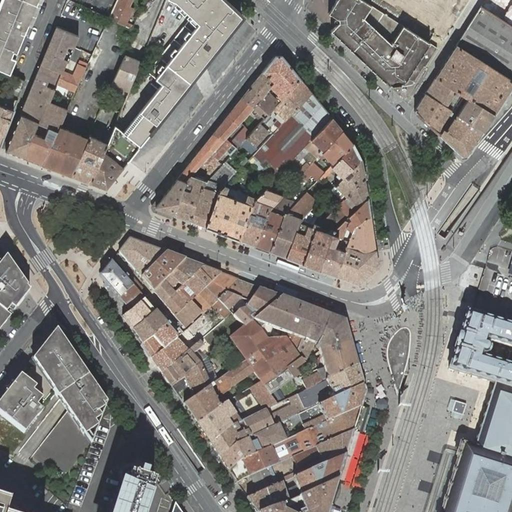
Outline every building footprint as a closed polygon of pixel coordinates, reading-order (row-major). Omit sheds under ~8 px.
[(0,0),(0,70),(10,75),(20,49),(19,48),(24,35),(21,34),(22,31),(23,31),(24,31),(25,31),(26,31),(26,30),(27,29),(28,26),(30,26),(40,0),(0,0)] [(117,0),(115,6),(109,18),(125,25),(128,19),(136,0),(117,0)] [(110,135),(119,142),(168,81),(182,92),(242,16),(224,0),(171,0),(176,4),(189,17),(187,20),(145,72),(161,84),(122,132),(114,125),(110,135)] [(410,0),(413,48),(426,53),(458,0),(410,0)] [(176,4),(174,7),(187,20),(189,17),(176,4)] [(128,19),(125,25),(132,28),(135,22),(128,19)] [(68,61),(79,36),(56,27),(41,64),(62,73),(67,61),(68,61)] [(141,60),(125,54),(111,85),(128,91),(141,60)] [(275,55),(262,71),(274,82),(274,83),(282,90),(278,93),(277,95),(281,99),(300,78),(281,55),(275,55)] [(41,64),(5,150),(23,157),(47,100),(50,102),(55,86),(53,85),(59,71),(41,64)] [(59,71),(53,85),(55,86),(73,94),(83,68),(76,65),(71,77),(59,71)] [(262,71),(242,97),(254,108),(255,109),(264,118),(270,111),(281,99),(277,95),(275,97),(268,90),(271,86),(274,83),(274,82),(262,71)] [(0,144),(25,81),(17,78),(9,97),(0,93),(0,144)] [(251,132),(246,138),(254,145),(268,130),(278,119),(282,123),(293,111),(312,92),(300,78),(281,99),(270,111),(264,118),(260,122),(251,132)] [(182,92),(168,81),(119,142),(110,135),(107,143),(91,183),(105,188),(182,92)] [(282,90),(274,83),(271,86),(278,93),(282,90)] [(258,149),(248,159),(269,177),(273,180),(290,162),(295,156),(301,150),(305,146),(311,140),(332,117),(312,92),(293,111),(282,123),(258,149)] [(230,111),(212,135),(221,142),(225,137),(226,138),(235,128),(237,130),(239,127),(237,125),(240,122),(242,120),(249,113),(254,108),(242,97),(230,111)] [(23,157),(41,164),(59,126),(67,109),(50,102),(47,100),(23,157)] [(342,130),(332,117),(311,140),(305,146),(312,153),(309,157),(305,161),(307,162),(304,164),(300,161),(294,166),(302,173),(310,165),(317,157),(322,151),(342,130)] [(59,126),(41,164),(71,175),(87,139),(80,136),(81,135),(59,126)] [(245,126),(231,142),(237,148),(246,138),(251,132),(245,126)] [(353,143),(342,130),(322,151),(317,157),(310,165),(302,173),(300,175),(305,180),(306,181),(311,175),(312,175),(309,173),(322,159),(322,158),(325,154),(334,162),(353,143)] [(87,139),(71,175),(77,177),(91,183),(107,143),(89,134),(87,139)] [(212,135),(177,178),(186,180),(190,175),(200,165),(202,163),(204,165),(206,163),(208,162),(214,157),(218,161),(226,151),(230,155),(237,148),(231,142),(226,138),(225,137),(221,142),(212,135)] [(361,158),(353,143),(334,162),(331,166),(328,169),(325,172),(328,174),(333,168),(340,175),(337,177),(340,179),(342,177),(361,158)] [(305,146),(301,150),(306,154),(309,157),(312,153),(305,146)] [(306,154),(301,150),(295,156),(300,161),(306,154)] [(202,163),(200,165),(209,173),(220,162),(222,164),(230,155),(226,151),(218,161),(214,157),(208,162),(206,163),(204,165),(202,163)] [(300,161),(295,156),(290,162),(294,166),(300,161)] [(365,178),(361,158),(342,177),(340,179),(335,185),(346,196),(347,196),(365,178)] [(314,178),(317,180),(319,178),(325,172),(328,169),(324,166),(314,178)] [(186,180),(173,214),(189,220),(202,186),(207,181),(190,175),(186,180)] [(298,187),(305,180),(300,175),(293,182),(298,187)] [(218,191),(206,226),(238,239),(257,197),(266,188),(273,180),(269,177),(253,196),(247,194),(244,202),(225,194),(228,186),(224,185),(218,191)] [(186,180),(177,178),(155,206),(156,207),(173,214),(186,180)] [(368,198),(365,178),(347,196),(346,196),(338,205),(349,216),(358,207),(368,198)] [(202,186),(189,220),(206,226),(218,191),(202,186)] [(236,189),(228,186),(225,194),(244,202),(247,194),(241,191),(241,190),(241,189),(238,188),(236,189)] [(282,194),(266,188),(257,197),(238,239),(255,245),(268,209),(272,206),(271,205),(273,203),(280,196),(282,194)] [(317,203),(306,192),(302,196),(314,206),(317,203)] [(314,206),(302,196),(296,202),(289,209),(283,216),(270,251),(286,256),(299,221),(309,211),(314,206)] [(280,196),(273,203),(280,206),(287,199),(280,196)] [(371,216),(368,198),(358,207),(349,216),(345,220),(348,222),(346,227),(353,230),(355,225),(364,218),(371,216)] [(255,245),(270,251),(283,216),(289,209),(296,202),(287,199),(280,206),(273,203),(271,205),(272,206),(268,209),(255,245)] [(338,205),(335,208),(324,219),(319,224),(316,228),(302,263),(318,269),(331,234),(335,230),(329,228),(333,222),(338,227),(345,220),(349,216),(338,205)] [(319,224),(324,219),(317,216),(309,211),(299,221),(286,256),(302,263),(316,228),(319,224)] [(378,267),(371,216),(364,218),(355,225),(353,230),(346,246),(335,275),(350,281),(358,284),(365,278),(378,267)] [(348,222),(345,220),(338,227),(335,230),(331,234),(318,269),(335,275),(346,246),(353,230),(346,227),(348,222)] [(129,239),(119,252),(141,277),(166,252),(130,239),(129,239)] [(0,328),(9,316),(6,313),(11,307),(15,310),(29,291),(26,286),(20,282),(21,281),(0,250),(0,328)] [(166,252),(141,277),(154,292),(184,259),(166,252)] [(114,258),(111,262),(120,271),(123,268),(114,258)] [(184,259),(154,292),(164,304),(174,294),(175,292),(181,287),(203,266),(184,259)] [(120,271),(111,262),(100,275),(100,276),(119,299),(133,287),(137,282),(135,280),(132,281),(129,283),(120,271)] [(221,273),(203,266),(181,287),(175,292),(187,305),(221,273)] [(238,280),(221,273),(187,305),(174,317),(185,329),(201,313),(203,314),(208,309),(211,306),(218,299),(238,280)] [(251,284),(238,280),(218,299),(226,308),(228,310),(235,303),(241,309),(234,315),(245,327),(250,322),(253,320),(282,296),(251,284)] [(133,287),(119,299),(130,311),(143,299),(148,295),(137,282),(133,287)] [(174,294),(164,304),(174,317),(187,305),(175,292),(174,294)] [(310,307),(282,296),(253,320),(289,334),(301,338),(304,331),(301,330),(310,307)] [(143,299),(130,311),(122,316),(132,330),(141,324),(154,312),(143,299)] [(235,303),(228,310),(231,313),(234,315),(241,309),(235,303)] [(330,314),(310,307),(301,330),(304,331),(301,338),(299,346),(297,350),(305,361),(314,343),(318,345),(320,352),(351,342),(345,320),(330,314)] [(228,310),(226,308),(219,314),(224,319),(231,313),(228,310)] [(208,309),(203,314),(186,330),(183,333),(177,338),(163,350),(151,358),(161,372),(174,363),(187,352),(182,347),(178,342),(189,333),(193,337),(210,322),(208,320),(213,315),(208,309)] [(141,324),(132,330),(142,344),(152,337),(165,325),(154,312),(141,324)] [(511,511),(511,326),(466,312),(460,332),(459,331),(458,336),(456,344),(455,344),(454,347),(454,348),(455,349),(448,369),(493,384),(473,448),(465,445),(465,444),(462,443),(461,444),(460,444),(456,456),(458,457),(451,478),(440,511),(511,511)] [(177,329),(170,321),(165,325),(152,337),(142,344),(151,358),(163,350),(177,338),(183,333),(179,328),(177,329)] [(200,341),(215,327),(210,322),(193,337),(182,347),(187,352),(200,341)] [(250,322),(245,327),(231,339),(242,354),(246,360),(254,371),(261,381),(267,390),(303,363),(303,362),(302,363),(295,352),(296,345),(299,346),(301,338),(289,334),(284,338),(266,340),(259,329),(259,330),(250,322)] [(59,335),(56,330),(48,339),(55,335),(56,337),(59,335)] [(96,388),(59,335),(56,337),(55,335),(48,339),(0,400),(0,414),(24,433),(55,394),(63,406),(91,444),(106,403),(96,388)] [(204,345),(200,341),(187,352),(174,363),(161,372),(171,387),(185,377),(200,363),(193,355),(196,352),(204,345)] [(357,365),(351,342),(320,352),(324,368),(317,370),(318,372),(302,380),(306,390),(316,385),(357,365)] [(202,362),(204,361),(196,352),(193,355),(200,363),(202,362)] [(246,360),(242,354),(236,358),(241,364),(246,360)] [(246,360),(241,364),(209,386),(210,386),(184,405),(196,423),(219,407),(221,406),(220,405),(219,406),(216,400),(223,395),(230,389),(254,371),(246,360)] [(204,367),(202,362),(200,363),(185,377),(171,387),(184,405),(210,386),(209,386),(205,376),(201,368),(204,367)] [(201,368),(205,376),(212,372),(209,364),(204,367),(201,368)] [(363,385),(357,365),(316,385),(324,402),(363,385)] [(277,404),(267,390),(261,381),(253,386),(268,408),(277,404)] [(365,392),(363,385),(324,402),(318,405),(305,411),(297,415),(305,432),(360,406),(365,392)] [(268,415),(265,409),(241,422),(229,427),(210,443),(220,457),(235,445),(279,424),(290,418),(297,415),(305,411),(297,394),(288,398),(291,404),(268,415)] [(221,406),(227,402),(223,395),(216,400),(219,406),(220,405),(221,406)] [(466,404),(455,401),(452,412),(463,415),(466,404)] [(241,422),(227,402),(221,406),(219,407),(196,423),(210,443),(229,427),(241,422)] [(360,406),(305,432),(302,433),(296,436),(304,452),(353,431),(360,406)] [(305,432),(297,415),(290,418),(293,425),(297,423),(302,433),(305,432)] [(270,447),(286,440),(279,424),(235,445),(220,457),(228,470),(239,461),(259,452),(270,447)] [(345,455),(353,431),(304,452),(292,457),(295,464),(276,472),(278,476),(272,479),(267,468),(266,468),(250,475),(258,493),(294,477),(345,455)] [(292,457),(304,452),(296,436),(286,440),(270,447),(277,464),(292,457)] [(270,447),(259,452),(266,468),(267,468),(274,465),(277,464),(270,447)] [(266,468),(259,452),(239,461),(228,470),(237,483),(243,478),(248,476),(250,475),(266,468)] [(338,479),(345,455),(294,477),(302,495),(338,479)] [(295,464),(292,457),(277,464),(274,465),(276,472),(295,464)] [(143,511),(153,482),(144,479),(146,472),(129,467),(126,468),(123,470),(122,471),(121,475),(121,477),(122,480),(123,481),(124,482),(125,483),(126,483),(127,484),(123,495),(119,494),(116,506),(119,507),(117,511),(116,511),(114,511),(113,511),(143,511)] [(261,511),(302,495),(294,477),(258,493),(247,497),(256,511),(261,511)] [(327,511),(338,479),(302,495),(261,511),(327,511)] [(122,480),(111,511),(113,511),(114,511),(116,511),(117,511),(119,507),(116,506),(119,494),(123,495),(127,484),(126,483),(125,483),(124,482),(123,481),(122,480)] [(413,497),(410,511),(412,511),(422,511),(425,499),(413,497)] [(0,511),(6,511),(9,505),(0,501),(0,511)] [(181,511),(175,503),(171,511),(181,511)]
